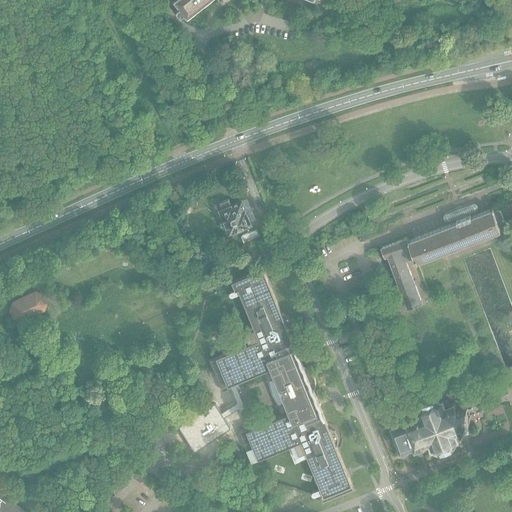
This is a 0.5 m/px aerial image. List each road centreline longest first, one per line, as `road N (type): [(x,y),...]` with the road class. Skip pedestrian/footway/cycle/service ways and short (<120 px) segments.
road 1 (secondary): [(0,243),(308,114),(511,60)]
road 2 (residential): [(511,159),(414,175),(322,218),(291,245),(385,489)]
road 3 (residential): [(0,461),(31,472),(114,436),(199,511)]
